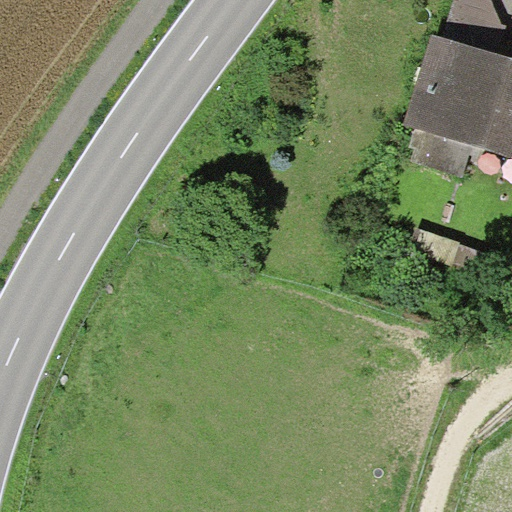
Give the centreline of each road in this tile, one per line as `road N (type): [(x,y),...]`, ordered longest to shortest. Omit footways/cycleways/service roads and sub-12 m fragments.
road 1 (secondary): [(0,389),(76,237),(235,0)]
road 2 (unknown): [(434,511),(455,441),(474,410),(511,378)]
